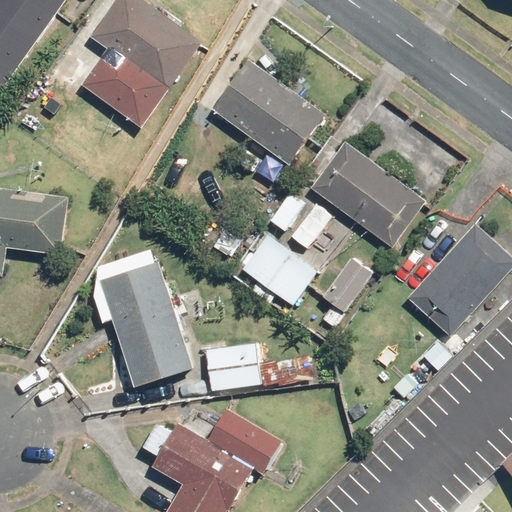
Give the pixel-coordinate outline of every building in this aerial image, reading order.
[(0,0),(0,80),(13,90),(75,0),(0,0)] [(152,126),(214,39),(160,0),(124,0),(100,34),(116,46),(91,82),(152,126)] [(266,56),(223,110),(294,165),(336,110),(266,56)] [(358,146),(326,189),(409,250),(441,206),(358,146)] [(77,189),(0,188),(0,244),(76,246),(77,189)] [(270,233),(249,267),(303,301),(324,266),(270,233)] [(511,259),(488,234),(425,294),(459,330),(511,279),(511,259)] [(110,283),(140,379),(202,360),(171,263),(110,283)] [(370,265),(340,300),(355,312),(385,277),(370,265)] [(420,301),(394,279),(369,309),(395,331),(420,301)] [(215,346),(222,390),(279,382),(272,337),(215,346)] [(242,406),(222,442),(267,467),(287,431),(242,406)] [(231,511),(232,511),(233,511),(257,473),(186,429),(162,469),(188,485),(172,511),(231,511)]
